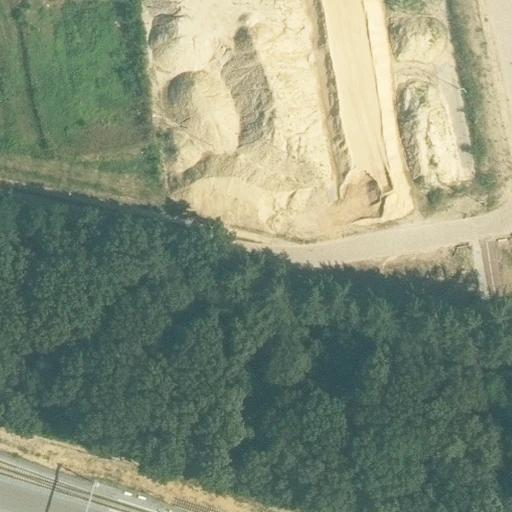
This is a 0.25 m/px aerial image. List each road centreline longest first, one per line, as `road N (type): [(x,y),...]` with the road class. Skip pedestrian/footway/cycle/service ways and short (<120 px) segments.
road 1 (track): [(0,308),(91,344),(511,453)]
road 2 (tertiary): [(0,199),(263,257),(479,226),(511,210)]
